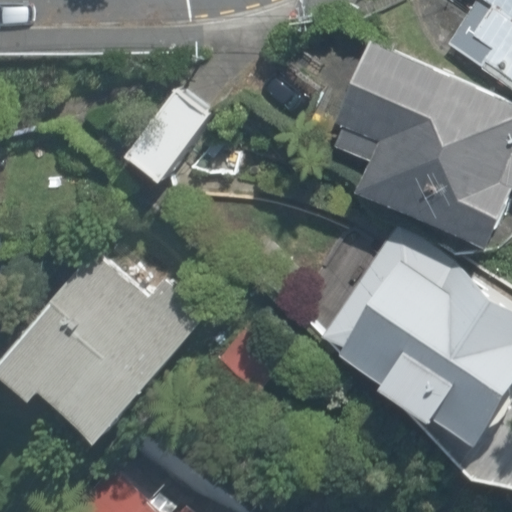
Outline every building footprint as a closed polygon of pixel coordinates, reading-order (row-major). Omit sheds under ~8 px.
[(511,0),(435,0),(427,12),(511,63),(511,0)] [(511,91),(396,41),(335,181),(511,257),(511,91)] [(231,105),(189,80),(143,158),(185,183),(231,105)] [(206,307),(113,232),(8,360),(102,436),(206,307)] [(511,436),(511,288),(410,232),(341,331),(507,446),(511,436)] [(307,340),(261,306),(225,355),(271,389),(307,340)] [(209,511),(122,441),(63,511),(209,511)]
